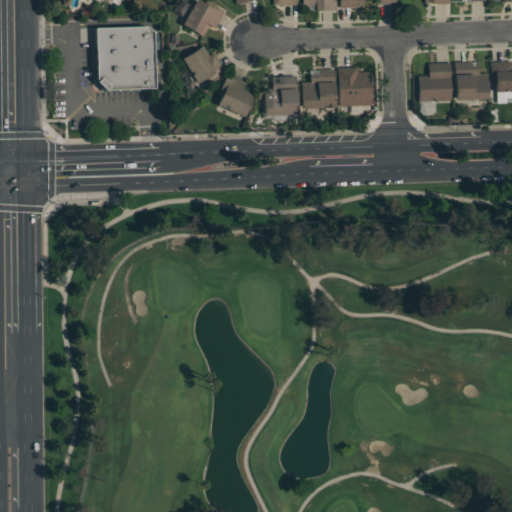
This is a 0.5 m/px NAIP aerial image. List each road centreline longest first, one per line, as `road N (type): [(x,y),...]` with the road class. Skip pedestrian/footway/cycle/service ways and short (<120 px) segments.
road 1 (primary): [(28,185),(313,176)]
road 2 (residential): [(254,39),(511,31)]
road 3 (primary): [(399,147),(164,155)]
road 4 (primary): [(28,159),(26,0)]
road 5 (primary): [(29,332),(28,185)]
road 6 (primary): [(164,155),(28,159)]
